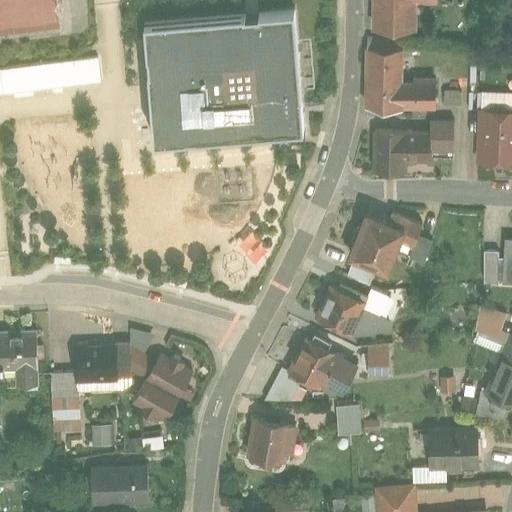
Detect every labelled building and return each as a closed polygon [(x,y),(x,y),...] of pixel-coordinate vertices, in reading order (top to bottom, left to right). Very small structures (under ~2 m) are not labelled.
[(437,0),(370,0),(371,29),(415,29),(415,1),(438,2),(437,0)] [(291,11),(144,23),(154,138),(301,125),(291,11)] [(511,18),(499,30),(511,45),(511,18)] [(402,48),(363,48),(364,107),(435,107),(435,75),(410,75),(410,78),(402,78),(402,48)] [(99,54),(0,66),(0,90),(103,78),(99,54)] [(511,109),(476,108),(474,161),(511,162),(511,109)] [(427,126),(427,153),(427,158),(453,158),(454,117),(427,117),(427,126)] [(427,126),(370,125),(370,170),(406,171),(406,152),(427,153),(427,126)] [(388,217),(365,208),(347,253),(352,255),(376,265),(387,269),(399,241),(412,246),(417,234),(422,221),(392,208),(388,217)] [(431,240),(417,234),(412,246),(407,258),(422,264),(431,240)] [(511,236),(505,236),(504,257),(502,280),(511,280),(511,236)] [(502,280),(504,257),(498,256),(498,250),(482,249),(481,278),(502,280)] [(367,287),(376,265),(352,255),(343,278),(367,287)] [(333,282),(329,280),(313,312),(317,314),(315,317),(346,333),(348,330),(352,332),(367,303),(368,300),(364,298),(365,295),(334,279),(333,282)] [(371,284),(365,295),(364,298),(368,300),(367,303),(372,306),(381,289),(371,284)] [(381,289),(372,306),(371,309),(391,319),(406,288),(381,289)] [(474,332),(503,344),(508,332),(499,328),(504,315),(480,305),(475,318),(474,332)] [(129,340),(129,346),(141,352),(151,333),(129,326),(129,340)] [(34,327),(0,327),(0,368),(13,368),(13,383),(36,382),(35,355),(42,355),(42,341),(35,341),(34,327)] [(306,333),(288,368),(299,374),(319,384),(322,377),(345,389),(359,360),(327,344),(330,338),(314,329),(311,335),(306,333)] [(511,333),(508,332),(503,344),(483,392),(511,404),(511,333)] [(113,340),(113,342),(114,375),(130,375),(130,369),(129,346),(129,340),(113,340)] [(75,371),(75,379),(114,378),(114,375),(113,342),(74,343),(75,371)] [(190,375),(193,369),(183,363),(167,355),(157,350),(153,358),(141,352),(129,346),(130,369),(144,376),(129,403),(166,422),(179,396),(188,400),(199,380),(190,375)] [(387,347),(366,347),(366,376),(387,376),(387,347)] [(299,374),(288,368),(283,365),(266,396),(288,398),(299,374)] [(75,371),(48,371),(49,395),(75,395),(75,379),(75,371)] [(453,395),(452,378),(439,378),(439,395),(453,395)] [(473,410),(475,395),(462,392),(459,408),(473,410)] [(359,399),(332,400),(333,434),(360,433),(359,399)] [(248,416),(244,455),(284,459),(285,449),(292,450),(296,422),(248,416)] [(377,420),(362,420),(363,433),(377,433),(377,420)] [(115,423),(89,424),(90,446),(116,445),(115,423)] [(475,469),(474,425),(427,425),(427,468),(427,469),(475,469)] [(162,450),(161,435),(127,437),(128,452),(162,450)] [(145,461),(90,462),(90,504),(145,504),(145,461)] [(427,469),(427,468),(410,468),(410,482),(427,482),(427,469)] [(486,511),(486,509),(450,511),(416,511),(414,483),(373,487),(374,495),(359,496),(360,511),(486,511)] [(309,511),(309,502),(274,503),(273,511),(309,511)]
